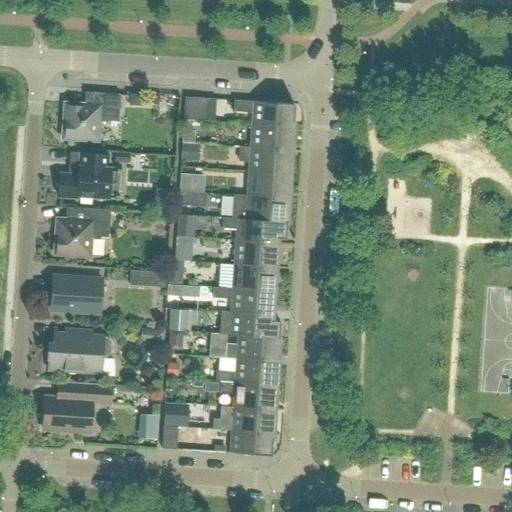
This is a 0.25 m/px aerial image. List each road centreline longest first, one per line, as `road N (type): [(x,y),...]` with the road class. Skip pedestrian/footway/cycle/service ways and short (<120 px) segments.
road 1 (residential): [(297,485),(324,80)]
road 2 (residential): [(12,463),(39,58)]
road 3 (residential): [(39,58),(324,80)]
road 4 (residential): [(297,485),(12,463)]
road 5 (residential): [(511,500),(297,485)]
